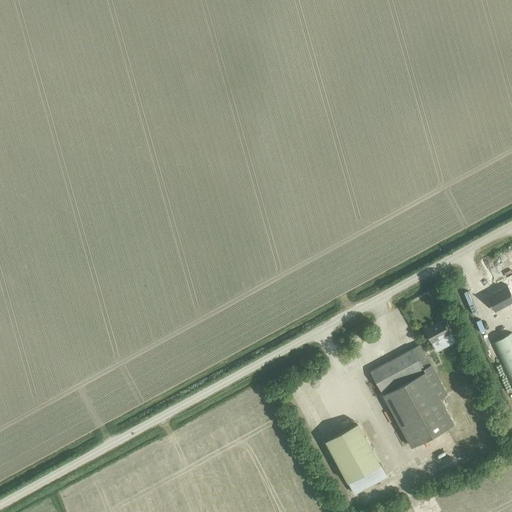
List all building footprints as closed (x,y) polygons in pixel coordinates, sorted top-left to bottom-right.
[(511,301),(505,287),(484,298),(491,313),(511,302),(511,301)] [(425,330),(432,342),(450,332),(444,320),(425,330)] [(511,335),(511,333),(492,343),(509,378),(511,376),(511,335)] [(441,399),(449,395),(422,345),(371,371),(383,393),(401,383),(402,385),(384,395),(412,449),(456,426),(441,399)] [(355,493),(385,477),(358,426),(323,444),(330,457),(335,455),(355,493)] [(439,460),(426,467),(430,473),(443,466),(439,460)] [(456,488),(447,491),(449,497),(458,494),(456,488)] [(432,499),(435,505),(446,499),(444,494),(432,499)]
